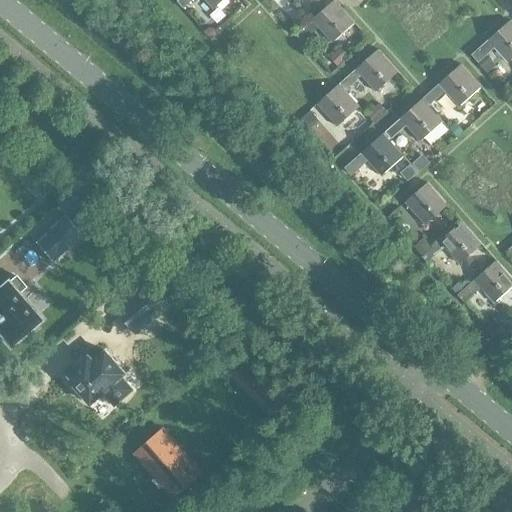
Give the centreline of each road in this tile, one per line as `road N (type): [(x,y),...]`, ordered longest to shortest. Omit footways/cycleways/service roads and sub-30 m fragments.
road 1 (tertiary): [(453,379),(0,1)]
road 2 (residential): [(291,511),(317,498),(422,392),(453,379)]
